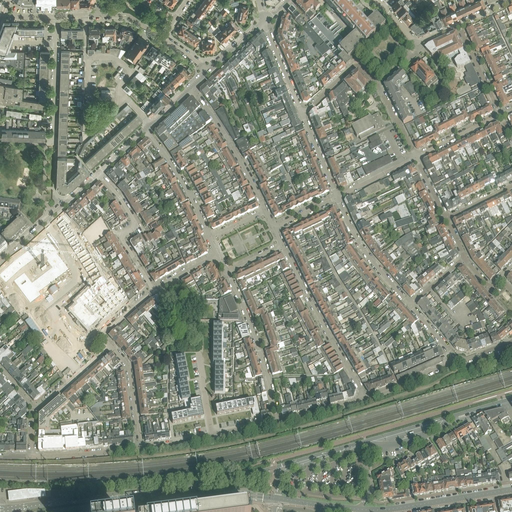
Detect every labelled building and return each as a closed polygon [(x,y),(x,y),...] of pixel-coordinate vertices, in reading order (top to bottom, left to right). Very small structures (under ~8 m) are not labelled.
[(89,8),(91,6),(91,5),(92,4),(92,3),(93,2),(90,0),(87,0),(87,1),(84,1),(84,0),(79,0),(79,6),(86,6),(87,7),(87,8),(87,9),(88,9),(89,9),(89,8)] [(208,0),(203,0),(202,3),(209,8),(211,10),(215,5),(213,3),(208,0)] [(301,3),(300,1),(299,1),(299,2),(296,5),(295,5),(309,20),(314,16),(310,13),(313,10),(312,9),(313,8),(315,11),(320,7),(313,0),(308,0),(307,1),(305,0),(304,0),(304,1),(301,3)] [(375,36),(374,35),(385,25),(376,15),(366,23),(366,24),(347,3),(349,0),(322,0),(328,6),(331,10),(335,14),(336,12),(353,31),(343,39),(338,34),(337,33),(334,35),(332,33),(332,32),(329,29),(332,27),(319,13),(307,24),(336,56),(340,61),(340,62),(345,68),(351,62),(350,61),(349,60),(348,58),(364,44),(365,45),(375,36)] [(402,6),(406,3),(404,3),(401,0),(398,0),(395,3),(393,5),(391,6),(395,11),(402,5),(402,6)] [(396,12),(401,17),(410,9),(407,6),(407,4),(409,4),(410,2),(408,0),(406,3),(402,6),(396,12)] [(459,8),(463,15),(467,13),(460,0),(459,0),(458,1),(461,7),(459,8)] [(460,0),(467,13),(472,11),(468,4),(466,5),(464,0),(460,0)] [(467,0),(468,4),(472,11),(476,9),(471,0),(467,0)] [(471,0),(476,9),(481,7),(477,0),(476,0),(475,0),(471,0)] [(209,8),(202,3),(198,7),(205,13),(209,8)] [(452,4),(458,17),(463,15),(459,8),(457,9),(454,3),(452,4)] [(248,6),(239,4),(238,7),(240,7),(238,12),(246,14),(247,13),(248,11),(247,10),(248,6)] [(441,17),(444,24),(449,22),(443,8),(442,6),(440,4),(438,5),(443,16),(441,17)] [(450,12),(454,19),(458,17),(452,4),(449,5),(452,11),(450,12)] [(195,12),(202,18),(204,15),(206,16),(207,14),(205,13),(198,7),(195,12)] [(443,8),(449,22),(454,19),(450,12),(448,13),(445,7),(443,8)] [(287,13),(300,26),(304,23),(292,8),(287,13)] [(410,9),(401,17),(408,24),(414,18),(416,17),(412,12),(414,10),(412,8),(410,9)] [(195,12),(193,11),(187,18),(198,26),(199,24),(199,21),(202,18),(195,12)] [(246,15),(246,14),(238,12),(237,18),(236,17),(236,20),(245,22),(246,18),(247,16),(246,15)] [(291,24),(292,21),(285,14),(282,17),(281,22),(291,24)] [(433,14),(430,15),(432,20),(436,27),(438,26),(439,26),(442,24),(438,15),(434,16),(433,14)] [(415,19),(409,25),(412,29),(422,20),(424,19),(423,17),(419,19),(417,21),(415,19)] [(412,29),(416,33),(422,27),(420,25),(423,23),(427,20),(426,18),(424,19),(422,20),(412,29)] [(229,25),(226,28),(232,34),(233,34),(235,33),(235,32),(235,31),(237,29),(236,29),(238,27),(232,20),(228,24),(229,25)] [(7,52),(13,35),(18,35),(18,34),(18,26),(18,27),(16,27),(19,21),(18,21),(13,21),(12,21),(9,21),(4,21),(0,30),(0,52),(2,53),(2,52),(7,52)] [(281,22),(279,27),(294,31),(295,28),(290,27),(291,24),(281,22)] [(422,27),(416,33),(418,35),(418,36),(419,36),(420,35),(426,32),(427,32),(434,29),(431,23),(426,27),(425,25),(422,27)] [(184,38),(189,31),(186,29),(187,27),(185,26),(183,25),(177,33),(180,36),(182,38),(183,37),(184,38)] [(324,44),(310,29),(306,25),(302,29),(304,30),(317,45),(320,48),(324,44)] [(468,34),(481,28),(480,25),(474,28),(473,26),(467,28),(466,30),(468,34)] [(279,27),(278,33),(287,35),(287,32),(293,34),(294,31),(279,27)] [(481,28),(468,34),(470,38),(480,34),(479,32),(484,30),(483,27),(481,28)] [(103,29),(101,29),(102,40),(107,40),(109,41),(109,40),(109,28),(103,28),(103,29)] [(119,31),(118,35),(122,36),(119,45),(121,45),(122,46),(122,45),(123,41),(125,37),(127,29),(122,28),(120,31),(119,31)] [(232,34),(226,28),(222,32),(228,38),(232,34)] [(127,29),(125,37),(129,38),(128,42),(128,43),(130,43),(136,35),(133,34),(133,31),(127,29)] [(220,29),(215,34),(223,42),(225,41),(228,38),(222,32),(220,29)] [(189,31),(184,38),(188,41),(193,34),(189,31)] [(480,34),(470,38),(472,43),(482,39),(486,37),(483,32),(480,34)] [(262,33),(249,45),(255,52),(261,50),(264,47),(267,44),(266,42),(263,34),(262,33)] [(279,46),(287,42),(289,41),(288,37),(286,37),(287,35),(278,33),(276,39),(279,46)] [(426,49),(426,50),(432,57),(437,66),(460,55),(461,57),(458,59),(455,63),(457,68),(462,68),(465,67),(471,64),(457,33),(456,34),(429,46),(426,49)] [(193,34),(188,41),(189,42),(189,43),(191,44),(192,44),(195,46),(201,38),(201,37),(199,36),(198,37),(193,34)] [(138,57),(146,46),(147,47),(147,46),(148,44),(149,44),(149,43),(138,36),(137,36),(138,36),(136,39),(136,38),(136,39),(128,50),(129,50),(125,56),(134,63),(138,57)] [(482,39),(472,43),(474,48),(488,41),(487,38),(483,41),(482,39)] [(480,50),(481,51),(483,55),(496,49),(501,46),(505,45),(503,40),(499,41),(500,44),(495,46),(489,49),(488,47),(483,49),(480,50)] [(478,52),(481,51),(480,50),(483,49),(483,47),(489,44),(488,41),(474,48),(476,51),(478,52)] [(287,42),(279,46),(280,48),(281,48),(282,50),(293,45),(292,43),(288,44),(287,42)] [(299,43),(297,43),(293,45),(282,50),(283,52),(282,53),(283,55),(291,52),(290,49),(297,46),(299,49),(301,48),(299,43)] [(322,57),(326,53),(329,50),(324,44),(320,48),(317,45),(314,48),(322,57)] [(152,45),(145,56),(151,60),(159,50),(158,49),(158,48),(156,47),(155,48),(152,45)] [(243,50),(249,56),(252,54),(255,57),(258,55),(254,51),(249,45),(243,50)] [(483,55),(485,60),(492,56),(496,55),(495,53),(497,51),(496,49),(483,55)] [(158,62),(164,53),(159,50),(151,60),(149,64),(151,66),(155,60),(158,62)] [(243,50),(238,55),(249,67),(251,65),(246,59),(249,56),(243,50)] [(259,58),(256,61),(257,64),(272,58),(270,51),(268,52),(259,56),(259,58)] [(286,60),(298,55),(296,53),(292,54),(291,52),(283,55),(284,58),(285,58),(286,60)] [(171,58),(164,53),(158,62),(161,65),(158,69),(162,71),(163,69),(166,65),(171,58)] [(376,54),(370,61),(376,66),(381,59),(376,54)] [(236,57),(232,60),(238,66),(239,65),(241,68),(243,65),(248,70),(250,68),(249,67),(238,55),(236,57)] [(298,57),(298,55),(286,60),(287,62),(286,63),(287,65),(295,61),(294,59),(298,57)] [(485,60),(487,64),(500,58),(499,55),(493,58),(492,56),(485,60)] [(336,56),(332,60),(342,71),(343,70),(346,68),(345,68),(340,62),(340,61),(336,56)] [(290,70),(308,62),(305,57),(303,58),(299,60),(301,62),(296,64),(295,61),(287,65),(288,67),(289,67),(290,70)] [(165,74),(174,66),(173,65),(175,61),(171,58),(166,65),(163,69),(166,70),(164,73),(165,74)] [(272,58),(257,64),(258,67),(266,64),(267,67),(275,64),(272,58)] [(487,64),(489,69),(496,66),(501,64),(500,61),(502,60),(500,58),(487,64)] [(0,66),(11,67),(24,68),(24,59),(11,59),(10,61),(1,61),(0,61),(0,66)] [(232,60),(228,64),(234,71),(235,70),(238,73),(239,71),(242,74),(243,73),(241,69),(238,66),(232,60)] [(332,60),(330,62),(333,65),(331,66),(338,74),(339,74),(340,73),(340,72),(342,71),(332,60)] [(413,68),(411,70),(416,75),(416,74),(428,87),(432,84),(436,81),(437,82),(439,81),(437,80),(437,79),(426,66),(421,61),(420,62),(419,62),(413,67),(413,68)] [(308,62),(290,70),(291,72),(290,72),(291,75),(300,71),(299,69),(302,67),(302,68),(307,66),(309,65),(308,62)] [(137,63),(134,68),(139,71),(142,73),(145,69),(137,63)] [(224,67),(224,68),(230,74),(231,73),(236,78),(238,77),(237,73),(234,71),(228,64),(224,67)] [(262,76),(277,69),(275,64),(267,67),(268,69),(260,72),(262,76)] [(329,64),(325,68),(334,77),(336,76),(338,75),(338,74),(331,66),(329,64)] [(467,78),(465,80),(467,85),(470,85),(471,88),(477,85),(479,89),(482,87),(471,64),(465,67),(468,73),(465,75),(467,78)] [(489,69),(491,74),(505,67),(504,65),(497,68),(496,66),(489,69)] [(491,74),(493,78),(501,75),(509,71),(507,66),(505,67),(491,74)] [(179,67),(177,69),(179,71),(185,78),(190,74),(189,74),(190,73),(189,72),(188,70),(187,71),(184,67),(181,70),(179,67)] [(334,77),(325,68),(325,67),(323,68),(327,73),(326,74),(331,81),(333,79),(334,77)] [(224,68),(220,71),(229,82),(230,85),(232,90),(236,88),(234,82),(228,76),(229,74),(230,74),(224,68)] [(279,73),(277,69),(262,76),(257,78),(256,79),(257,81),(262,79),(269,76),(270,77),(279,73)] [(493,78),(496,83),(499,81),(503,79),(502,77),(511,72),(511,69),(509,71),(501,75),(493,78)] [(306,70),(292,76),(294,80),(294,81),(302,78),(301,77),(301,76),(307,73),(306,70)] [(317,72),(318,73),(327,84),(329,83),(331,81),(326,74),(324,76),(319,70),(317,72)] [(142,73),(139,71),(135,76),(139,80),(144,75),(142,73)] [(175,72),(173,73),(181,82),(182,81),(182,80),(185,78),(179,71),(177,74),(175,72)] [(216,75),(222,81),(223,81),(224,81),(226,83),(229,89),(230,91),(231,94),(234,93),(232,90),(230,85),(229,82),(220,71),(216,75)] [(343,108),(344,107),(349,103),(349,100),(347,97),(347,94),(348,92),(351,93),(351,92),(356,97),(361,92),(362,93),(363,93),(364,93),(366,93),(366,91),(366,90),(366,89),(365,88),(370,84),(358,71),(332,94),(334,96),(339,107),(340,109),(343,108)] [(386,87),(385,87),(390,97),(394,104),(404,124),(413,120),(402,99),(400,96),(397,88),(401,84),(403,83),(407,79),(401,72),(400,71),(400,72),(398,74),(394,77),(388,83),(388,85),(385,87),(386,87)] [(173,73),(169,77),(171,79),(176,86),(179,83),(180,83),(181,82),(173,73)] [(260,88),(273,82),(281,79),(279,73),(270,77),(270,78),(269,78),(270,80),(259,85),(260,88)] [(327,84),(318,73),(315,75),(320,80),(318,81),(324,87),(325,87),(326,86),(326,85),(327,84)] [(216,75),(213,78),(222,88),(223,91),(224,94),(226,97),(228,96),(226,93),(227,92),(225,89),(224,87),(220,82),(221,81),(222,81),(216,75)] [(140,80),(139,80),(135,76),(131,80),(136,85),(140,80)] [(302,78),(294,81),(296,86),(310,80),(309,77),(302,80),(302,78)] [(213,78),(208,82),(219,95),(222,93),(223,94),(224,94),(223,91),(222,88),(213,78)] [(310,80),(296,86),(298,91),(306,88),(305,86),(317,81),(315,78),(312,79),(310,80)] [(503,79),(499,81),(496,83),(493,84),(492,86),(494,89),(511,81),(510,79),(507,80),(506,78),(503,79)] [(166,80),(164,82),(172,90),(173,89),(174,89),(173,88),(176,86),(171,79),(168,82),(166,80)] [(283,84),(281,79),(273,82),(274,85),(262,90),(263,93),(269,90),(283,84)] [(162,81),(161,82),(164,85),(162,87),(163,89),(162,91),(166,95),(170,91),(171,91),(172,90),(164,82),(163,80),(162,81)] [(511,84),(511,81),(494,89),(496,94),(503,90),(502,88),(509,85),(511,84)] [(219,95),(208,82),(204,86),(213,97),(215,95),(217,97),(219,95)] [(403,83),(401,84),(402,85),(410,94),(411,93),(412,95),(412,96),(416,94),(416,95),(418,94),(412,82),(407,84),(406,86),(404,83),(403,83)] [(0,95),(22,99),(22,87),(11,85),(0,83),(0,95)] [(286,90),(283,84),(269,90),(270,93),(277,90),(278,93),(286,90)] [(207,95),(214,103),(216,102),(215,99),(213,97),(204,86),(200,90),(199,92),(200,92),(205,97),(207,95)] [(496,94),(498,98),(505,95),(508,94),(507,91),(511,90),(511,89),(511,86),(510,87),(503,90),(496,94)] [(159,88),(154,93),(165,103),(170,98),(166,95),(162,91),(159,88)] [(306,88),(298,91),(300,96),(310,92),(314,90),(313,88),(307,90),(306,88)] [(286,90),(278,93),(280,99),(288,95),(286,90)] [(306,103),(310,100),(308,96),(312,95),(310,92),(300,96),(303,102),(306,103)] [(154,93),(151,95),(156,100),(154,102),(160,107),(165,103),(154,93)] [(336,109),(339,107),(334,96),(332,94),(326,99),(328,106),(329,107),(330,111),(334,110),(331,103),(333,102),(336,109)] [(483,94),(480,96),(481,97),(489,114),(492,113),(493,111),(490,105),(488,106),(483,94)] [(511,94),(506,97),(505,95),(498,98),(500,103),(511,97),(511,94)] [(0,101),(23,105),(23,99),(22,99),(0,95),(0,101)] [(290,99),(288,95),(280,99),(271,103),(272,105),(281,101),(282,102),(290,99)] [(145,97),(143,100),(145,102),(155,112),(160,107),(154,102),(152,104),(145,97)] [(481,97),(477,98),(479,102),(480,102),(483,109),(481,110),(484,116),(485,116),(489,114),(481,97)] [(504,107),(510,104),(508,102),(511,100),(511,97),(500,103),(502,106),(504,107)] [(191,98),(187,102),(195,112),(197,114),(202,111),(200,108),(194,100),(192,98),(191,98)] [(23,99),(23,105),(45,108),(45,103),(23,99)] [(275,110),(291,103),(290,99),(282,102),(282,104),(275,107),(262,113),(263,115),(266,114),(275,110)] [(145,102),(140,107),(144,112),(148,116),(149,117),(150,117),(149,117),(150,116),(155,112),(145,102)] [(189,113),(190,115),(195,112),(187,102),(183,105),(189,113)] [(210,105),(215,111),(218,108),(216,102),(214,103),(210,105)] [(285,110),(286,111),(293,108),(291,103),(275,110),(276,113),(285,109),(285,110)] [(476,104),(474,106),(477,112),(480,119),(481,118),(482,118),(483,117),(484,116),(481,110),(479,111),(476,104)] [(190,115),(189,113),(183,105),(177,110),(186,120),(186,119),(191,125),(195,122),(191,116),(190,115)] [(468,105),(465,106),(468,112),(466,113),(468,116),(469,119),(470,122),(472,123),(475,121),(469,108),(468,106),(468,105)] [(318,106),(308,115),(310,120),(324,114),(326,113),(330,111),(329,107),(320,111),(318,106)] [(469,108),(475,121),(480,119),(477,112),(474,106),(470,107),(469,108)] [(238,139),(233,128),(224,107),(221,109),(216,113),(234,141),(238,139)] [(465,122),(469,119),(468,116),(466,112),(464,109),(462,110),(461,107),(458,108),(461,115),(465,122)] [(282,114),(277,116),(278,119),(280,118),(295,112),(293,108),(286,111),(282,113),(282,114)] [(456,109),(454,111),(460,124),(465,122),(458,108),(456,109)] [(7,110),(6,116),(10,117),(21,118),(22,112),(7,110)] [(187,129),(174,141),(180,148),(181,150),(186,147),(184,144),(190,140),(189,138),(193,135),(201,129),(195,122),(191,125),(186,119),(186,120),(177,110),(173,114),(182,123),(187,129)] [(199,117),(206,126),(211,122),(202,111),(197,114),(199,117)] [(456,126),(460,124),(454,111),(451,112),(454,118),(452,119),(456,126)] [(297,116),(295,112),(280,118),(281,121),(288,118),(289,119),(297,116)] [(370,116),(351,126),(357,138),(359,136),(361,140),(385,128),(378,113),(371,117),(370,116)] [(139,124),(143,121),(137,114),(133,118),(139,124)] [(174,131),(169,136),(174,141),(187,129),(182,123),(173,114),(169,118),(178,128),(174,131)] [(324,114),(310,120),(312,125),(313,126),(321,123),(320,123),(320,122),(319,119),(326,117),(324,114)] [(451,128),(456,126),(452,119),(450,120),(447,114),(445,115),(451,128)] [(447,131),(451,128),(445,115),(442,116),(443,118),(441,119),(443,124),(447,131)] [(281,123),(280,123),(281,125),(282,127),(291,123),(291,124),(291,125),(299,122),(299,121),(297,116),(289,119),(281,123)] [(199,117),(194,120),(195,122),(201,129),(206,126),(199,117)] [(135,128),(139,124),(133,118),(129,121),(135,128)] [(165,122),(174,131),(178,128),(169,118),(165,122)] [(442,133),(447,131),(443,124),(441,125),(438,118),(436,120),(442,133)] [(431,122),(436,132),(438,135),(442,133),(436,120),(431,122)] [(125,125),(131,132),(135,128),(129,121),(125,125)] [(321,123),(313,126),(313,127),(315,131),(330,125),(331,125),(334,124),(333,121),(322,125),(321,123),(321,122),(320,123),(321,123)] [(165,122),(161,126),(167,133),(169,136),(174,131),(165,122)] [(289,128),(284,130),(285,131),(286,133),(301,126),(299,122),(291,125),(288,127),(289,128)] [(418,150),(422,148),(414,133),(411,126),(409,123),(405,126),(411,137),(413,136),(416,142),(414,143),(417,149),(418,150)] [(497,124),(493,126),(497,132),(496,133),(501,142),(507,139),(499,124),(497,124)] [(127,135),(131,132),(125,125),(121,129),(127,135)] [(202,134),(200,136),(202,138),(208,134),(208,135),(216,130),(212,125),(201,132),(202,134)] [(331,128),(330,125),(315,131),(317,137),(325,134),(324,131),(331,128)] [(171,145),(172,147),(168,151),(170,154),(180,148),(174,141),(169,136),(167,133),(161,126),(157,129),(167,141),(169,142),(171,145)] [(286,133),(274,138),(275,141),(280,139),(293,133),(294,134),(295,134),(296,135),(303,132),(303,131),(302,128),(301,126),(286,133)] [(494,134),(496,133),(497,132),(493,126),(489,128),(496,142),(498,141),(497,140),(494,134)] [(431,127),(429,128),(435,141),(439,140),(439,139),(439,138),(438,135),(436,132),(434,133),(431,127)] [(431,144),(435,141),(429,128),(426,130),(428,133),(426,133),(427,137),(431,144)] [(489,128),(484,130),(487,137),(490,136),(493,142),(494,144),(496,143),(496,142),(489,128)] [(117,132),(123,139),(127,135),(121,129),(117,132)] [(167,141),(157,129),(155,131),(154,133),(163,145),(167,141)] [(349,129),(346,130),(343,132),(344,134),(345,138),(350,136),(351,135),(349,129)] [(209,140),(218,134),(216,130),(208,135),(206,136),(209,140)] [(485,138),(487,137),(484,130),(480,132),(486,145),(488,150),(491,149),(489,144),(485,138)] [(425,138),(423,139),(426,146),(431,144),(427,137),(426,133),(424,131),(422,132),(425,138)] [(119,143),(123,139),(117,132),(113,136),(119,143)] [(292,142),(296,140),(305,136),(303,132),(296,135),(297,137),(291,139),(292,141),(292,142)] [(325,134),(317,137),(320,142),(336,135),(335,132),(326,136),(325,134)] [(484,147),(486,145),(480,132),(475,135),(479,141),(480,141),(484,147)] [(209,140),(206,142),(208,146),(214,143),(214,144),(218,141),(217,140),(221,138),(218,134),(209,140)] [(336,135),(320,142),(322,147),(329,144),(329,143),(336,140),(336,138),(338,138),(337,134),(336,135)] [(418,134),(415,135),(422,148),(426,146),(423,139),(421,140),(418,134)] [(375,142),(380,140),(377,135),(369,139),(371,144),(375,142)] [(470,137),(477,150),(480,149),(476,143),(479,141),(475,135),(470,137)] [(109,140),(115,146),(119,143),(113,136),(109,140)] [(238,139),(236,140),(238,143),(236,144),(240,151),(242,155),(249,151),(256,147),(254,145),(249,148),(245,140),(245,139),(243,137),(242,138),(241,138),(238,139)] [(470,137),(466,139),(469,146),(471,145),(474,151),(477,150),(470,137)] [(214,144),(212,145),(215,149),(224,143),(221,139),(221,138),(217,140),(218,141),(214,144)] [(148,150),(153,157),(154,158),(159,156),(147,140),(146,139),(142,143),(148,150)] [(469,146),(466,139),(461,141),(463,145),(461,146),(463,149),(465,148),(468,155),(472,153),(473,153),(469,146)] [(111,150),(115,146),(109,140),(105,144),(111,150)] [(297,144),(299,148),(309,144),(307,140),(297,144)] [(371,144),(370,145),(372,150),(377,148),(381,146),(383,151),(385,150),(380,140),(375,142),(371,144)] [(330,147),(329,144),(322,147),(324,153),(340,146),(345,144),(343,141),(330,147)] [(461,141),(455,145),(458,152),(460,155),(462,154),(464,157),(466,156),(463,149),(461,146),(463,145),(461,141)] [(148,150),(142,143),(137,147),(146,156),(147,157),(149,155),(152,158),(153,157),(148,150)] [(224,143),(215,149),(217,153),(220,152),(227,147),(224,143)] [(101,147),(107,154),(111,150),(105,144),(101,147)] [(310,148),(309,144),(299,148),(301,152),(310,148)] [(456,153),(458,152),(455,145),(450,147),(457,160),(459,164),(462,163),(459,159),(456,153)] [(340,146),(324,153),(327,160),(335,156),(333,153),(342,150),(340,146)] [(103,157),(107,154),(101,147),(97,151),(103,157)] [(459,164),(457,160),(450,147),(446,149),(449,156),(451,160),(453,159),(457,167),(460,165),(459,164)] [(128,156),(130,158),(134,163),(137,166),(138,167),(136,169),(140,174),(146,170),(147,169),(148,168),(149,168),(145,164),(146,162),(144,159),(146,157),(144,156),(137,148),(128,156)] [(181,150),(180,148),(170,154),(172,157),(182,152),(182,151),(181,150)] [(227,148),(218,154),(220,158),(230,153),(227,148)] [(301,152),(302,157),(312,152),(310,148),(301,152)] [(446,149),(441,151),(448,165),(451,163),(448,157),(449,156),(446,149)] [(249,151),(242,155),(245,159),(246,158),(254,154),(256,153),(254,150),(250,153),(249,151)] [(93,155),(99,161),(103,157),(97,151),(93,155)] [(438,153),(437,154),(440,161),(442,160),(446,166),(448,165),(441,151),(440,152),(438,153)] [(182,152),(172,157),(175,162),(181,158),(184,156),(182,152)] [(312,152),(302,157),(304,161),(307,160),(314,157),(314,156),(312,152)] [(230,153),(220,158),(222,162),(225,161),(229,159),(233,158),(232,157),(230,153)] [(254,154),(246,158),(246,159),(247,159),(248,159),(250,163),(259,158),(257,154),(254,155),(254,154)] [(437,154),(433,156),(439,169),(441,173),(443,172),(441,168),(442,168),(438,162),(440,161),(437,154)] [(479,162),(486,159),(484,156),(481,157),(479,154),(476,155),(479,162)] [(95,165),(99,161),(93,155),(89,158),(95,165)] [(428,158),(431,165),(433,164),(436,170),(439,169),(433,156),(432,156),(428,158)] [(67,161),(67,157),(57,157),(56,188),(56,189),(56,190),(57,190),(57,191),(58,192),(58,193),(59,193),(60,194),(61,194),(62,194),(63,194),(64,194),(65,194),(66,194),(67,193),(90,172),(82,163),(80,161),(79,161),(80,162),(78,163),(80,164),(77,167),(80,170),(67,182),(66,181),(65,181),(65,161),(67,161)] [(175,162),(178,167),(187,161),(185,157),(182,158),(181,158),(175,162)] [(259,158),(250,163),(252,167),(262,162),(264,161),(262,157),(259,158)] [(304,163),(302,164),(303,168),(306,166),(316,162),(314,157),(307,160),(303,162),(304,163)] [(328,161),(329,166),(344,160),(343,157),(336,160),(335,158),(328,161)] [(89,158),(85,162),(91,168),(95,165),(89,158)] [(126,169),(130,173),(134,169),(127,161),(128,161),(125,158),(120,163),(126,169)] [(225,162),(223,163),(225,167),(235,162),(233,158),(229,159),(225,161),(225,162)] [(432,171),(433,174),(434,175),(436,174),(431,165),(428,158),(424,160),(423,162),(428,172),(431,171),(432,171)] [(156,161),(151,164),(152,166),(155,171),(165,164),(162,160),(157,163),(156,161)] [(329,166),(331,170),(339,167),(338,165),(345,163),(344,160),(329,166)] [(187,161),(178,167),(181,171),(187,166),(190,165),(187,161)] [(235,162),(225,167),(228,172),(231,170),(238,166),(235,162)] [(264,166),(262,162),(252,167),(255,171),(264,166)] [(132,175),(130,173),(127,176),(126,174),(123,171),(126,169),(120,163),(116,167),(126,179),(127,179),(128,178),(132,175)] [(268,173),(268,174),(273,171),(279,168),(280,167),(282,166),(281,166),(279,164),(278,164),(278,163),(277,164),(271,167),(272,170),(268,172),(268,173)] [(185,169),(187,173),(197,168),(194,164),(192,165),(185,169)] [(339,167),(331,170),(333,174),(344,170),(347,169),(352,166),(351,164),(346,166),(343,167),(343,165),(339,167)] [(157,176),(168,169),(166,165),(159,169),(160,171),(156,174),(157,176)] [(266,170),(264,166),(255,171),(257,175),(266,170)] [(308,170),(310,174),(320,170),(318,166),(308,170)] [(344,170),(333,174),(335,179),(342,175),(342,174),(353,169),(352,166),(347,169),(344,170)] [(413,166),(408,168),(411,176),(413,175),(414,176),(418,174),(418,175),(414,166),(413,166)] [(116,167),(111,172),(118,179),(119,181),(122,178),(124,181),(126,179),(116,167)] [(230,177),(240,171),(238,167),(228,173),(230,177)] [(187,173),(190,178),(193,176),(194,177),(197,175),(197,174),(199,172),(197,168),(187,173)] [(408,168),(403,171),(406,178),(408,177),(411,183),(414,182),(420,193),(426,190),(419,176),(412,179),(411,176),(408,168)] [(485,168),(482,169),(486,178),(490,185),(495,183),(492,176),(489,177),(485,168)] [(142,187),(144,189),(147,193),(148,192),(146,188),(144,184),(142,180),(145,178),(150,175),(148,171),(147,169),(146,170),(140,174),(134,177),(135,179),(137,181),(138,182),(140,185),(142,187)] [(168,169),(157,176),(158,178),(163,175),(164,177),(167,175),(168,176),(171,174),(168,169)] [(362,169),(356,171),(360,179),(366,176),(362,169)] [(502,176),(499,177),(503,185),(508,182),(504,175),(501,169),(498,170),(502,176)] [(268,174),(266,170),(257,175),(259,179),(268,174)] [(310,174),(311,178),(321,174),(320,170),(310,174)] [(243,176),(240,171),(230,177),(232,181),(235,180),(239,178),(243,176)] [(409,184),(406,178),(403,171),(397,174),(401,181),(404,179),(407,185),(409,190),(412,189),(409,184)] [(111,172),(106,176),(115,185),(118,183),(116,181),(118,179),(111,172)] [(480,190),(481,190),(485,188),(478,174),(477,172),(475,173),(476,176),(479,182),(477,183),(480,190)] [(498,187),(503,185),(499,177),(497,179),(494,172),(491,174),(492,176),(495,183),(498,187)] [(193,176),(190,178),(193,183),(202,177),(200,173),(197,175),(194,177),(193,176)] [(478,174),(485,188),(490,185),(486,178),(484,180),(481,173),(478,174)] [(164,178),(162,180),(164,184),(174,178),(171,174),(168,176),(167,175),(164,177),(164,178)] [(268,174),(259,179),(261,183),(260,184),(268,180),(270,178),(268,174)] [(311,178),(313,182),(323,178),(321,174),(311,178)] [(337,183),(344,180),(346,179),(351,177),(349,174),(343,177),(342,175),(335,179),(337,183)] [(401,181),(397,174),(392,176),(394,181),(393,182),(394,185),(399,183),(401,182),(401,181)] [(434,175),(430,177),(435,185),(440,182),(438,178),(436,174),(434,175)] [(233,188),(245,181),(243,176),(239,178),(235,180),(237,183),(232,185),(233,188)] [(205,181),(202,177),(193,183),(195,187),(202,183),(205,181)] [(346,179),(344,180),(337,183),(338,187),(340,187),(341,189),(353,182),(352,179),(352,180),(351,177),(346,179)] [(124,182),(117,188),(121,192),(127,186),(125,185),(130,180),(128,178),(127,179),(124,182)] [(170,187),(177,183),(174,178),(164,184),(167,188),(170,187)] [(313,182),(315,186),(325,182),(323,178),(313,182)] [(388,178),(382,181),(385,189),(392,186),(388,178)] [(471,178),(468,179),(475,193),(480,191),(480,190),(477,183),(474,185),(471,178)] [(471,195),(475,193),(468,179),(466,181),(469,187),(467,188),(470,195),(471,195)] [(260,185),(259,185),(261,190),(268,187),(268,186),(272,183),(270,180),(268,181),(268,180),(260,184),(260,185)] [(248,185),(245,181),(233,188),(234,190),(239,187),(240,189),(248,185)] [(110,208),(112,206),(116,202),(117,202),(114,199),(99,182),(95,187),(100,192),(102,190),(106,194),(105,195),(111,202),(104,207),(107,211),(110,208)] [(203,184),(196,187),(198,192),(200,191),(200,190),(203,189),(208,187),(205,182),(203,184)] [(168,194),(179,188),(177,183),(170,187),(171,190),(167,192),(168,194)] [(461,183),(459,184),(466,198),(470,196),(470,195),(467,188),(465,190),(461,183)] [(268,187),(261,190),(263,194),(269,191),(268,189),(275,186),(274,184),(268,187)] [(460,200),(466,198),(459,184),(456,186),(459,192),(457,193),(460,200)] [(127,186),(121,192),(124,195),(135,188),(133,185),(129,188),(127,186)] [(248,192),(251,191),(248,186),(241,189),(243,193),(244,192),(246,196),(249,195),(248,192)] [(373,186),(364,191),(367,197),(377,193),(373,186)] [(95,187),(89,191),(95,198),(96,199),(98,197),(100,199),(103,196),(100,192),(95,187)] [(200,191),(198,192),(201,197),(204,195),(204,194),(207,193),(210,191),(208,187),(203,189),(200,190),(200,191)] [(320,193),(318,194),(319,196),(329,192),(327,187),(320,190),(321,192),(320,193)] [(124,195),(126,199),(127,200),(134,195),(133,195),(132,193),(137,190),(135,188),(124,195)] [(179,188),(168,194),(169,196),(171,195),(174,194),(175,196),(175,197),(182,193),(182,192),(179,188)] [(307,202),(312,200),(309,194),(307,188),(302,190),(307,202)] [(263,194),(265,198),(274,194),(272,190),(269,191),(263,194)] [(293,195),(290,196),(296,208),(301,205),(307,202),(302,190),(297,193),(299,197),(298,198),(297,198),(295,199),(293,195)] [(102,210),(97,205),(98,204),(94,200),(95,198),(89,191),(85,196),(91,202),(93,204),(98,210),(102,214),(105,212),(103,210),(102,210)] [(254,199),(251,191),(248,192),(249,195),(246,196),(249,201),(254,199)] [(312,200),(319,196),(318,194),(317,191),(310,194),(309,194),(312,200)] [(420,198),(414,201),(415,204),(422,200),(429,196),(427,191),(419,195),(420,198)] [(134,195),(127,200),(129,204),(141,196),(143,195),(142,192),(134,197),(134,195)] [(204,195),(201,197),(203,202),(206,201),(205,200),(208,198),(208,199),(213,196),(210,192),(207,194),(207,193),(204,194),(204,195)] [(456,192),(454,194),(456,199),(454,200),(458,207),(463,205),(460,200),(457,193),(456,192)] [(172,202),(173,204),(185,197),(182,193),(175,197),(177,199),(174,200),(172,202)] [(277,198),(274,194),(265,198),(267,203),(274,200),(277,198)] [(506,194),(502,196),(505,203),(507,202),(510,208),(511,207),(506,194)] [(358,202),(354,195),(346,199),(345,202),(347,207),(358,202)] [(398,205),(406,201),(403,195),(395,199),(398,205)] [(85,196),(80,200),(86,206),(92,212),(93,211),(95,213),(98,210),(93,204),(91,205),(90,203),(91,202),(85,196)] [(141,196),(129,204),(132,207),(132,208),(139,204),(138,203),(138,202),(143,199),(141,196)] [(203,202),(205,205),(205,206),(212,202),(215,201),(213,196),(208,199),(208,198),(205,200),(206,201),(203,202)] [(289,202),(288,203),(288,204),(291,210),(296,208),(290,196),(287,197),(289,202)] [(432,202),(429,196),(422,200),(424,203),(420,205),(421,207),(432,202)] [(449,196),(446,197),(453,210),(458,207),(454,200),(452,201),(449,196)] [(505,203),(502,196),(498,198),(504,211),(506,214),(510,212),(505,203)] [(180,205),(187,202),(185,197),(173,204),(174,206),(179,203),(180,205)] [(275,202),(274,200),(267,203),(269,207),(285,199),(284,197),(280,199),(275,202)] [(444,197),(441,198),(448,211),(449,212),(453,210),(446,197),(444,198),(444,197)] [(503,215),(506,214),(504,211),(498,198),(494,200),(499,211),(500,213),(502,212),(503,215)] [(269,207),(271,211),(278,208),(277,206),(282,203),(286,201),(285,199),(269,207)] [(77,203),(89,216),(91,214),(85,208),(86,206),(80,200),(77,203)] [(358,202),(347,207),(349,211),(364,204),(364,203),(362,203),(360,200),(358,202)] [(499,211),(494,200),(490,202),(496,215),(498,214),(497,212),(499,211)] [(139,204),(132,208),(134,212),(146,205),(148,203),(149,202),(146,201),(144,202),(140,205),(139,204)] [(116,202),(112,206),(110,208),(111,209),(108,211),(106,212),(108,215),(108,214),(119,208),(116,202)] [(178,213),(190,207),(187,202),(180,206),(182,208),(177,211),(178,213)] [(248,206),(251,211),(258,208),(258,207),(256,202),(253,204),(248,206)] [(418,209),(416,210),(417,212),(419,212),(423,210),(424,212),(428,210),(428,211),(435,208),(432,202),(421,207),(418,209)] [(490,202),(486,204),(489,211),(492,216),(494,215),(494,216),(496,215),(490,202)] [(77,203),(72,207),(75,210),(76,209),(79,213),(81,211),(87,218),(89,216),(77,203)] [(242,203),(241,204),(244,211),(245,210),(246,213),(251,211),(248,206),(247,204),(244,205),(242,203)] [(282,206),(280,206),(282,209),(284,213),(291,210),(288,204),(285,206),(284,203),(282,205),(282,206)] [(364,204),(349,211),(351,215),(358,212),(357,210),(367,206),(365,203),(364,204)] [(206,206),(202,208),(205,214),(209,212),(208,210),(211,209),(210,207),(211,206),(210,204),(206,206)] [(238,208),(237,209),(241,216),(246,213),(245,210),(244,211),(241,204),(236,206),(238,208)] [(486,204),(482,206),(488,219),(491,217),(488,211),(489,211),(486,204)] [(146,205),(134,212),(136,215),(138,215),(139,214),(143,212),(142,210),(147,207),(146,205)] [(235,205),(230,208),(234,215),(235,215),(236,218),(241,216),(237,209),(235,205)] [(144,212),(143,212),(139,214),(142,219),(158,209),(157,206),(147,212),(146,211),(144,212)] [(482,206),(478,208),(483,218),(484,221),(486,220),(488,219),(482,206)] [(72,207),(68,211),(75,217),(81,223),(83,222),(77,215),(79,213),(76,209),(75,210),(72,207)] [(192,211),(190,207),(178,213),(179,215),(182,213),(182,214),(184,212),(185,215),(185,216),(192,212),(192,211)] [(119,208),(108,214),(109,217),(114,214),(115,216),(122,212),(119,208)] [(211,209),(208,210),(209,212),(205,214),(207,219),(214,216),(211,210),(212,210),(212,208),(211,209)] [(230,208),(228,209),(230,212),(228,213),(232,221),(236,218),(235,215),(234,215),(230,208)] [(278,208),(271,211),(274,218),(275,218),(284,213),(282,209),(279,210),(278,208)] [(336,208),(326,212),(327,215),(330,213),(332,216),(338,213),(336,208)] [(426,215),(422,217),(424,220),(433,215),(436,213),(435,213),(436,212),(436,211),(435,208),(428,211),(429,214),(426,215)] [(483,218),(478,208),(474,210),(481,223),(483,222),(481,218),(483,218)] [(159,211),(158,209),(142,219),(145,223),(151,219),(150,217),(159,211)] [(358,212),(351,215),(353,219),(369,212),(368,209),(359,213),(358,212)] [(474,210),(470,212),(474,219),(476,218),(479,224),(480,226),(482,225),(481,223),(474,210)] [(78,225),(81,223),(68,211),(65,214),(71,221),(73,219),(78,225)] [(226,211),(222,213),(225,220),(224,220),(226,223),(231,221),(232,221),(228,213),(227,214),(226,211)] [(124,216),(122,212),(115,216),(116,218),(107,223),(109,225),(124,216)] [(181,220),(182,222),(195,216),(192,212),(185,216),(186,217),(181,220)] [(326,212),(319,216),(321,221),(326,219),(329,218),(327,215),(326,212)] [(355,224),(357,227),(364,222),(363,220),(362,220),(361,219),(367,216),(367,217),(371,216),(369,212),(353,219),(355,224)] [(473,227),(475,226),(472,220),(474,219),(470,212),(467,214),(473,227)] [(222,213),(217,215),(219,220),(222,226),(226,223),(224,220),(225,220),(222,213)] [(333,219),(329,221),(330,224),(331,223),(341,219),(338,213),(332,216),(333,219)] [(382,223),(388,220),(393,218),(391,213),(381,218),(381,220),(382,223)] [(152,220),(151,219),(145,223),(147,227),(149,226),(155,222),(162,217),(160,214),(152,220)] [(467,214),(463,216),(466,223),(468,222),(471,228),(473,227),(467,214)] [(4,234),(2,236),(1,237),(9,246),(29,228),(22,220),(24,218),(21,215),(16,220),(17,221),(4,233),(4,234)] [(421,222),(418,222),(420,225),(422,224),(422,225),(428,222),(429,224),(436,221),(436,220),(435,220),(436,219),(435,218),(434,218),(433,215),(424,220),(421,222)] [(100,216),(86,229),(90,233),(104,220),(100,216)] [(112,230),(114,228),(113,226),(119,223),(120,225),(127,220),(124,216),(109,225),(112,230)] [(197,221),(195,216),(182,222),(183,224),(186,223),(187,223),(189,222),(190,224),(197,221)] [(323,225),(321,221),(319,216),(314,218),(318,227),(323,225)] [(466,223),(463,216),(459,218),(465,231),(467,235),(469,234),(467,230),(464,224),(466,223)] [(314,218),(310,220),(309,221),(308,221),(303,223),(308,232),(312,230),(310,227),(311,226),(312,226),(314,229),(318,227),(314,218)] [(467,235),(465,231),(459,218),(453,221),(461,238),(467,235)] [(152,231),(153,230),(165,222),(163,219),(156,224),(155,222),(149,226),(152,231)] [(343,223),(341,219),(331,223),(333,227),(343,223)] [(58,226),(77,256),(85,251),(83,249),(68,224),(64,220),(58,226)] [(214,223),(210,225),(212,229),(213,230),(217,228),(222,226),(219,220),(214,223)] [(429,227),(424,230),(426,233),(428,232),(439,226),(437,224),(438,223),(437,222),(436,222),(436,221),(429,224),(429,225),(428,225),(429,227)] [(165,222),(153,230),(155,232),(154,234),(175,238),(172,234),(171,231),(165,235),(161,229),(167,225),(166,223),(166,222),(165,222)] [(186,230),(187,232),(199,226),(197,222),(190,225),(191,227),(189,228),(186,230)] [(364,222),(357,227),(360,234),(374,227),(375,226),(373,222),(366,225),(364,222)] [(299,225),(302,231),(303,233),(304,234),(308,232),(303,223),(299,225)] [(335,231),(344,227),(343,223),(333,227),(335,231)] [(302,231),(299,225),(292,229),(293,232),(294,234),(302,231)] [(438,232),(439,233),(446,229),(444,226),(442,227),(442,225),(442,226),(439,227),(439,226),(428,232),(429,234),(432,233),(437,230),(438,232)] [(335,231),(337,235),(346,231),(344,227),(335,231)] [(374,227),(360,234),(364,240),(371,237),(369,235),(370,234),(369,233),(375,230),(374,227)] [(292,229),(282,233),(286,241),(293,238),(291,233),(293,232),(292,229)] [(431,244),(449,235),(446,229),(439,233),(440,236),(429,241),(431,244)] [(194,234),(196,237),(195,238),(196,240),(202,238),(201,236),(203,234),(202,231),(194,234)] [(335,239),(331,241),(332,243),(336,241),(348,235),(346,231),(337,235),(338,237),(335,239)] [(112,233),(100,241),(102,243),(104,242),(105,243),(114,238),(114,237),(114,236),(113,235),(112,233)] [(402,246),(413,237),(414,237),(412,233),(406,237),(404,237),(397,242),(396,243),(400,247),(402,246)] [(154,235),(151,236),(156,244),(160,242),(159,240),(163,238),(163,239),(165,239),(166,238),(168,242),(175,238),(154,234),(154,235)] [(146,237),(149,243),(150,243),(151,243),(154,247),(154,246),(156,248),(158,247),(156,244),(151,236),(150,235),(146,237)] [(337,245),(350,239),(348,235),(336,241),(337,245)] [(364,240),(367,246),(375,242),(379,240),(379,239),(383,237),(381,235),(378,237),(373,240),(371,237),(364,240)] [(449,235),(435,242),(436,245),(443,242),(444,244),(451,241),(449,235)] [(462,239),(464,243),(476,237),(475,235),(469,238),(468,236),(462,239)] [(480,235),(476,237),(464,243),(466,247),(472,244),(471,242),(477,239),(481,237),(480,235)] [(140,236),(136,238),(142,247),(144,246),(146,251),(148,249),(142,238),(140,236)] [(149,243),(146,237),(145,236),(142,238),(148,249),(150,252),(152,250),(148,243),(149,243)] [(14,261),(0,273),(0,276),(6,282),(11,278),(20,269),(25,265),(41,253),(42,254),(47,261),(57,253),(58,252),(46,237),(36,245),(35,245),(14,261)] [(296,237),(294,238),(293,238),(286,241),(288,245),(298,241),(296,237)] [(407,253),(417,244),(413,237),(402,246),(407,253)] [(103,246),(105,249),(117,241),(116,240),(116,239),(115,238),(114,238),(105,243),(106,245),(103,246)] [(136,238),(133,240),(143,256),(145,255),(141,248),(142,247),(136,238)] [(204,243),(202,238),(196,240),(191,243),(194,248),(197,247),(204,243)] [(340,249),(344,247),(350,245),(352,243),(350,239),(337,245),(340,249)] [(143,256),(133,240),(131,241),(130,243),(140,258),(143,256)] [(375,242),(367,246),(371,251),(378,246),(381,244),(378,240),(375,242)] [(117,241),(105,249),(106,251),(107,250),(108,252),(112,249),(112,250),(119,246),(119,245),(119,244),(118,243),(117,243),(117,241)] [(300,245),(298,241),(288,245),(290,249),(300,245)] [(378,246),(371,251),(373,253),(375,256),(378,254),(380,256),(383,253),(382,251),(379,248),(386,244),(384,241),(384,242),(381,244),(378,246)] [(451,241),(444,244),(435,249),(437,252),(446,247),(447,249),(454,246),(451,241)] [(199,251),(206,248),(204,243),(197,247),(198,249),(195,251),(196,253),(199,251)] [(473,246),(472,244),(466,247),(468,251),(480,245),(479,243),(473,246)] [(470,255),(476,252),(485,247),(483,243),(480,245),(468,251),(470,255)] [(411,258),(420,250),(417,244),(407,253),(411,258)] [(302,249),(300,245),(290,249),(292,254),(302,249)] [(350,245),(345,250),(344,251),(342,252),(344,255),(344,256),(353,249),(350,245)] [(109,255),(110,258),(122,250),(121,248),(121,247),(120,247),(119,246),(112,250),(113,252),(109,255)] [(443,258),(444,258),(450,255),(457,251),(454,246),(447,249),(441,253),(442,256),(443,258)] [(423,255),(427,253),(429,252),(426,247),(420,250),(423,255)] [(208,251),(206,248),(199,251),(200,254),(197,256),(198,258),(207,253),(207,252),(208,251)] [(302,249),(292,254),(294,258),(304,253),(306,252),(304,248),(302,249)] [(344,256),(347,259),(356,253),(353,249),(344,256)] [(511,261),(511,259),(511,255),(508,252),(507,254),(502,249),(501,251),(511,261)] [(122,250),(110,258),(112,260),(116,257),(117,259),(125,254),(124,253),(124,252),(123,252),(122,250)] [(174,255),(180,267),(185,265),(181,259),(181,258),(179,260),(176,255),(173,250),(171,251),(174,255)] [(420,250),(411,258),(415,262),(423,255),(420,250)] [(85,251),(77,256),(79,261),(87,256),(85,251)] [(441,259),(438,261),(441,264),(446,260),(448,262),(449,261),(450,263),(457,257),(459,256),(457,251),(450,255),(443,258),(441,259)] [(499,256),(507,264),(511,261),(501,251),(499,253),(501,255),(499,256)] [(476,252),(470,255),(473,261),(481,254),(480,252),(477,254),(476,252)] [(24,272),(13,280),(30,303),(33,301),(41,295),(39,292),(69,269),(62,260),(57,253),(47,261),(52,267),(32,283),(24,272)] [(181,254),(186,264),(194,260),(193,257),(192,256),(189,257),(189,256),(187,257),(187,258),(186,258),(185,255),(187,255),(186,253),(182,254),(181,254)] [(272,257),(275,263),(279,262),(284,259),(281,253),(278,255),(277,254),(272,257)] [(306,257),(304,253),(294,258),(296,262),(306,257)] [(347,259),(350,263),(359,256),(356,253),(347,259)] [(378,254),(375,256),(377,258),(381,263),(387,258),(383,253),(380,256),(378,254)] [(481,253),(481,254),(473,261),(476,265),(485,257),(481,253)] [(486,256),(485,257),(476,265),(479,268),(485,263),(483,262),(488,258),(487,257),(491,254),(489,253),(486,256)] [(125,255),(125,254),(117,259),(118,260),(114,263),(115,266),(127,258),(126,256),(125,255)] [(331,257),(329,258),(332,264),(339,260),(335,254),(331,257)] [(147,255),(140,259),(145,267),(149,265),(149,264),(147,261),(148,261),(148,260),(147,258),(148,257),(147,255)] [(174,255),(171,256),(175,262),(173,263),(172,263),(176,270),(180,267),(174,255)] [(387,258),(381,263),(387,270),(393,265),(391,263),(397,258),(395,256),(392,258),(390,255),(387,258)] [(87,256),(79,261),(82,265),(90,260),(87,256)] [(350,268),(352,267),(362,260),(359,256),(350,263),(347,264),(350,268)] [(501,271),(504,267),(494,258),(492,256),(491,258),(493,259),(497,264),(495,265),(501,271)] [(494,258),(504,267),(507,264),(499,256),(498,258),(496,256),(494,258)] [(275,263),(272,257),(267,259),(269,261),(268,261),(269,264),(270,264),(272,269),(277,266),(275,263)] [(308,261),(306,257),(296,262),(298,266),(308,261)] [(322,259),(313,263),(315,268),(321,265),(327,262),(325,257),(322,259)] [(127,258),(115,266),(112,267),(114,270),(121,265),(122,266),(123,267),(130,263),(129,261),(129,259),(128,260),(127,258)] [(170,258),(165,260),(167,263),(172,272),(176,270),(172,263),(173,263),(170,258)] [(269,261),(267,259),(263,261),(268,271),(272,269),(270,264),(269,264),(268,261),(269,261)] [(393,265),(387,270),(389,273),(391,275),(403,265),(406,262),(405,259),(395,267),(393,265)] [(90,260),(82,265),(85,270),(93,264),(90,260)] [(308,261),(298,266),(300,270),(310,265),(312,264),(310,260),(308,261)] [(352,267),(355,270),(364,263),(362,260),(352,267)] [(479,268),(483,272),(492,264),(488,260),(487,261),(488,263),(486,265),(485,263),(479,268)] [(268,271),(263,261),(259,263),(263,273),(268,271)] [(279,265),(282,270),(283,272),(289,269),(285,262),(280,265),(279,265)] [(130,263),(123,267),(124,269),(117,273),(118,276),(121,274),(132,267),(131,265),(132,265),(131,263),(130,263)] [(161,263),(157,265),(158,268),(164,277),(168,274),(163,265),(161,263)] [(163,265),(168,274),(172,272),(167,263),(163,265)] [(263,273),(259,263),(254,265),(259,275),(263,273)] [(341,270),(344,267),(341,263),(334,268),(337,272),(341,270)] [(355,270),(358,274),(367,267),(364,263),(355,270)] [(433,267),(429,270),(435,276),(444,268),(444,269),(440,263),(438,265),(434,268),(433,267)] [(93,264),(85,270),(88,274),(96,269),(93,264)] [(153,264),(146,268),(148,272),(150,270),(152,274),(150,275),(154,282),(159,279),(154,270),(154,269),(153,264)] [(213,264),(204,268),(207,273),(217,269),(215,265),(213,266),(213,264)] [(428,272),(426,274),(431,280),(435,276),(429,270),(428,268),(429,267),(428,266),(427,264),(424,267),(428,272)] [(483,272),(486,276),(492,271),(491,270),(493,268),(492,267),(494,265),(492,264),(483,272)] [(259,275),(254,265),(250,267),(254,276),(255,276),(255,277),(259,275)] [(312,269),(310,265),(300,270),(302,274),(312,269)] [(403,265),(391,275),(395,279),(403,272),(401,270),(405,267),(403,265)] [(452,275),(457,281),(468,271),(465,267),(462,266),(461,267),(458,270),(460,273),(457,276),(455,273),(452,275)] [(133,268),(132,267),(121,274),(122,276),(127,273),(128,275),(135,271),(134,270),(135,269),(134,268),(133,268)] [(254,276),(250,267),(246,269),(247,272),(248,275),(249,274),(251,279),(255,277),(255,276),(254,276)] [(347,271),(344,267),(341,270),(337,272),(339,276),(345,271),(345,272),(346,272),(347,271)] [(367,267),(358,274),(361,277),(370,271),(367,267)] [(159,279),(164,277),(158,268),(154,270),(159,279)] [(418,268),(415,270),(422,277),(427,283),(431,280),(426,274),(424,275),(418,268)] [(492,271),(486,276),(490,281),(496,276),(494,274),(497,272),(495,271),(498,269),(496,268),(492,271)] [(96,269),(88,274),(91,279),(99,273),(96,269)] [(208,279),(219,273),(217,269),(207,273),(206,274),(208,279)] [(247,272),(246,269),(242,271),(245,277),(246,280),(247,281),(251,279),(249,274),(248,275),(247,272)] [(314,273),(312,269),(302,274),(304,278),(314,273)] [(395,279),(399,284),(405,279),(411,274),(414,271),(412,269),(409,271),(406,274),(403,272),(395,279)] [(126,282),(129,280),(137,275),(136,273),(137,273),(136,271),(135,271),(128,275),(124,278),(126,282)] [(199,271),(192,275),(195,282),(198,281),(198,280),(197,278),(198,279),(200,277),(199,277),(202,275),(199,271)] [(245,277),(242,271),(238,273),(238,274),(234,276),(238,283),(240,282),(239,280),(239,279),(245,277)] [(282,280),(292,275),(289,271),(280,276),(282,280)] [(342,281),(349,276),(346,272),(345,272),(345,271),(339,276),(342,281)] [(373,274),(370,271),(361,277),(364,281),(373,274)] [(468,271),(457,281),(458,282),(458,283),(463,279),(465,282),(472,275),(468,271)] [(316,272),(314,273),(304,278),(306,282),(318,276),(316,272)] [(99,273),(91,279),(93,283),(94,283),(102,278),(101,278),(99,273)] [(208,279),(210,284),(215,281),(221,278),(219,273),(208,279)] [(367,285),(372,280),(376,278),(373,274),(364,281),(367,285)] [(415,275),(412,278),(416,283),(417,283),(418,282),(423,287),(427,283),(422,277),(420,279),(415,274),(415,275)] [(127,282),(126,282),(127,285),(130,283),(131,285),(133,284),(138,280),(140,279),(140,278),(139,277),(137,275),(129,280),(127,282)] [(284,284),(292,280),(294,279),(292,275),(282,280),(284,284)] [(458,282),(457,281),(452,275),(451,275),(452,276),(451,277),(450,276),(448,278),(450,280),(454,286),(458,282)] [(465,282),(468,286),(475,279),(472,275),(465,282)] [(188,277),(186,278),(187,280),(191,287),(195,285),(190,276),(189,276),(188,277)] [(352,279),(349,276),(342,281),(344,285),(352,279)] [(316,277),(306,282),(308,286),(315,283),(318,281),(316,277)] [(191,287),(187,280),(186,278),(181,281),(187,290),(191,287)] [(221,278),(215,281),(216,284),(217,283),(219,287),(227,283),(225,279),(222,281),(221,278)] [(330,286),(331,285),(337,281),(335,278),(332,280),(331,280),(328,282),(330,286)] [(379,281),(378,280),(376,278),(372,280),(367,285),(369,288),(379,281)] [(454,286),(450,280),(448,278),(444,282),(451,289),(454,286)] [(134,285),(129,288),(131,291),(143,283),(141,281),(142,281),(141,279),(140,279),(138,280),(133,284),(134,285)] [(296,284),(294,280),(294,279),(292,280),(284,284),(286,288),(296,284)] [(408,279),(406,281),(405,279),(399,284),(403,289),(411,282),(408,279)] [(473,288),(479,283),(475,279),(468,286),(470,288),(471,286),(473,289),(474,288),(473,288)] [(246,280),(238,284),(242,292),(247,290),(246,288),(245,287),(246,287),(245,285),(244,285),(244,284),(247,283),(246,281),(247,281),(246,280)] [(334,289),(340,286),(337,281),(331,285),(334,289)] [(370,289),(373,292),(381,285),(379,281),(369,288),(370,289)] [(318,282),(309,287),(311,291),(320,286),(318,282)] [(411,282),(403,289),(411,298),(421,289),(417,283),(416,283),(414,285),(411,282)] [(441,285),(447,292),(451,289),(444,282),(441,285)] [(143,283),(128,292),(127,293),(125,294),(130,301),(135,296),(133,293),(137,290),(139,293),(145,288),(146,287),(144,284),(143,284),(143,283)] [(217,288),(219,292),(229,287),(227,283),(219,287),(217,288)] [(482,287),(479,283),(473,288),(474,288),(473,289),(477,292),(482,287)] [(95,284),(91,288),(96,293),(100,289),(96,284),(95,284)] [(298,288),(296,284),(286,288),(288,293),(298,288)] [(320,286),(311,291),(313,295),(322,290),(325,289),(323,284),(320,286)] [(373,292),(376,295),(384,288),(381,285),(373,292)] [(448,293),(447,292),(441,285),(438,288),(444,296),(448,293)] [(231,292),(229,287),(219,292),(221,297),(231,292)] [(486,292),(482,287),(477,292),(475,294),(478,298),(480,296),(481,297),(486,292)] [(91,288),(87,292),(92,297),(96,293),(91,288)] [(300,292),(298,288),(288,293),(291,297),(300,292)] [(376,295),(379,299),(387,292),(384,288),(376,295)] [(438,288),(434,291),(441,299),(444,296),(438,288)] [(324,294),(322,290),(313,295),(315,299),(324,294)] [(0,292),(0,304),(1,303),(4,306),(8,303),(3,295),(2,296),(0,292)] [(87,292),(83,296),(88,301),(92,297),(87,292)] [(244,298),(246,302),(253,299),(252,297),(258,294),(258,292),(244,298)] [(300,292),(291,297),(293,302),(299,298),(302,297),(300,292)] [(358,292),(355,294),(352,296),(355,301),(358,299),(359,298),(361,296),(358,292)] [(387,292),(379,299),(382,303),(390,295),(387,292)] [(481,297),(485,301),(490,296),(486,292),(481,297)] [(324,294),(315,299),(317,303),(327,298),(324,294)] [(385,301),(388,305),(396,297),(393,294),(391,296),(389,297),(385,301)] [(41,295),(33,301),(36,305),(44,299),(41,295)] [(148,301),(148,302),(156,312),(159,310),(159,308),(156,305),(159,303),(159,300),(158,298),(158,295),(156,295),(152,298),(152,299),(150,300),(149,300),(148,301)] [(83,296),(79,300),(84,305),(88,301),(83,296)] [(486,307),(488,305),(494,300),(490,296),(485,301),(485,302),(483,304),(486,307)] [(219,309),(219,311),(220,311),(220,321),(238,321),(238,316),(237,316),(235,312),(237,311),(238,311),(232,297),(231,297),(220,302),(220,309),(219,309)] [(327,298),(317,303),(319,307),(329,302),(331,301),(329,297),(327,298)] [(388,305),(391,308),(399,301),(396,297),(388,305)] [(246,302),(248,306),(258,302),(256,298),(253,299),(246,302)] [(418,305),(421,309),(428,302),(425,298),(418,305)] [(44,299),(36,305),(40,309),(47,303),(44,299)] [(117,299),(113,303),(117,308),(122,303),(121,303),(117,299)] [(292,308),(302,303),(300,299),(299,299),(290,304),(292,308)] [(361,303),(359,304),(362,308),(368,302),(366,299),(361,303)] [(77,305),(70,312),(88,331),(99,321),(96,318),(93,314),(91,316),(86,310),(87,308),(84,305),(79,300),(75,303),(77,305)] [(492,309),(497,304),(494,300),(488,305),(489,307),(482,314),(484,316),(486,314),(489,312),(489,311),(492,309)] [(391,308),(394,311),(402,304),(399,301),(391,308)] [(146,303),(144,304),(149,311),(151,310),(153,312),(155,316),(157,318),(160,316),(156,312),(148,302),(147,303),(146,303)] [(260,306),(258,302),(248,306),(250,310),(260,306)] [(329,302),(319,307),(321,311),(331,306),(329,302)] [(421,309),(424,312),(431,306),(428,302),(421,309)] [(11,307),(8,303),(0,310),(4,314),(11,307)] [(47,303),(40,309),(43,314),(51,308),(47,303)] [(113,303),(108,307),(113,311),(117,308),(113,303)] [(297,311),(298,312),(304,308),(302,303),(292,308),(294,313),(297,311)] [(142,307),(141,308),(149,318),(152,316),(148,312),(149,311),(144,304),(142,306),(142,307)] [(394,311),(397,315),(405,308),(402,304),(394,311)] [(492,309),(489,311),(493,315),(501,308),(497,304),(492,309)] [(331,306),(321,311),(324,315),(333,310),(336,309),(334,305),(331,306)] [(260,306),(250,310),(252,314),(264,310),(263,308),(261,309),(260,306)] [(431,306),(424,312),(427,315),(427,316),(434,309),(431,306)] [(11,307),(4,314),(7,318),(10,316),(15,312),(11,307)] [(108,307),(104,310),(109,315),(113,311),(108,307)] [(51,308),(43,314),(46,318),(54,312),(51,308)] [(139,309),(137,310),(142,317),(143,316),(153,327),(156,326),(149,318),(141,308),(139,309)] [(297,318),(307,313),(305,308),(304,308),(298,312),(295,314),(292,316),(294,320),(297,318)] [(397,315),(395,316),(398,320),(400,318),(408,311),(405,308),(397,315)] [(501,308),(493,315),(497,319),(504,313),(501,308)] [(264,310),(252,314),(253,317),(258,315),(258,316),(260,316),(261,317),(267,314),(265,309),(264,310)] [(435,309),(434,309),(427,316),(430,320),(437,313),(434,310),(435,309)] [(104,310),(100,314),(105,319),(109,315),(104,310)] [(135,313),(134,314),(143,324),(145,322),(141,318),(142,317),(137,310),(135,312),(135,313)] [(333,310),(324,315),(326,319),(335,314),(333,310)] [(408,311),(400,318),(403,321),(405,319),(411,315),(408,311)] [(478,311),(473,315),(474,317),(477,315),(480,322),(482,321),(482,322),(483,321),(486,320),(483,317),(480,313),(478,311)] [(54,312),(46,318),(50,322),(57,317),(54,312)] [(299,322),(302,320),(309,317),(307,313),(297,318),(299,322)] [(440,317),(437,313),(430,320),(433,323),(440,317)] [(100,314),(96,318),(99,321),(100,323),(105,319),(100,314)] [(132,315),(130,317),(135,323),(136,322),(140,326),(143,324),(134,314),(133,315),(132,315)] [(268,315),(267,314),(261,317),(262,322),(272,318),(271,314),(268,315)] [(337,318),(335,314),(326,319),(328,323),(337,318)] [(407,321),(402,326),(403,327),(414,318),(411,315),(405,319),(407,321)] [(57,317),(50,322),(53,327),(61,321),(57,317)] [(128,319),(127,320),(137,332),(139,330),(134,324),(135,323),(130,317),(128,318),(128,319)] [(302,327),(312,322),(310,318),(309,317),(302,320),(303,321),(300,323),(302,327)] [(440,317),(433,323),(436,327),(443,320),(440,317)] [(272,318),(262,322),(264,326),(264,327),(271,324),(274,323),(272,318)] [(337,318),(328,323),(330,327),(339,322),(337,318)] [(414,318),(403,327),(406,331),(410,327),(414,324),(417,322),(414,318)] [(486,321),(490,326),(491,328),(494,326),(493,324),(492,323),(488,319),(486,321)] [(130,325),(126,320),(109,336),(112,340),(121,333),(127,327),(130,325)] [(381,329),(388,323),(389,322),(388,320),(380,327),(381,329)] [(446,324),(443,320),(436,327),(439,330),(447,323),(446,324)] [(61,321),(53,327),(56,331),(64,325),(61,321)] [(307,330),(308,331),(315,327),(314,326),(312,322),(302,327),(304,331),(307,330)] [(330,327),(332,331),(341,326),(339,322),(330,327)] [(417,322),(414,324),(418,332),(418,333),(422,332),(420,329),(423,328),(418,323),(417,322)] [(18,328),(22,333),(27,328),(23,323),(21,326),(18,328)] [(236,323),(237,328),(236,328),(238,334),(239,334),(247,331),(245,325),(244,325),(244,326),(243,324),(243,323),(236,323)] [(271,324),(264,327),(266,331),(276,328),(274,323),(271,324)] [(388,323),(381,329),(379,330),(377,331),(380,335),(381,335),(391,326),(388,323)] [(450,327),(447,323),(439,330),(440,330),(443,333),(450,327)] [(506,323),(502,326),(503,327),(509,334),(511,331),(511,329),(508,325),(506,323)] [(64,325),(56,331),(60,335),(67,330),(64,325)] [(341,326),(332,331),(334,335),(344,330),(341,326)] [(493,344),(501,341),(493,330),(491,328),(490,326),(487,327),(487,329),(489,331),(487,333),(491,337),(493,344)] [(307,337),(317,331),(315,327),(308,331),(305,332),(307,337)] [(445,337),(453,331),(450,327),(443,333),(446,337),(445,337)] [(505,338),(509,334),(503,327),(499,330),(505,338)] [(27,328),(22,333),(25,336),(30,332),(27,328)] [(276,328),(266,331),(267,336),(274,334),(274,333),(277,332),(276,328)] [(501,341),(505,338),(499,330),(496,328),(493,330),(501,341)] [(67,330),(60,335),(63,340),(71,334),(67,330)] [(247,331),(239,334),(241,339),(249,336),(248,333),(248,332),(247,331)] [(309,341),(312,339),(319,335),(317,331),(307,337),(309,341)] [(337,340),(349,333),(348,331),(342,334),(341,332),(335,336),(337,340)] [(445,337),(448,341),(456,334),(453,331),(445,337)] [(121,333),(112,340),(114,342),(115,342),(116,343),(126,334),(124,332),(122,334),(121,333)] [(128,333),(126,334),(116,343),(117,344),(117,345),(118,347),(124,341),(123,340),(130,335),(128,333)] [(274,334),(267,336),(269,341),(279,338),(277,333),(274,334)] [(339,344),(344,341),(346,340),(344,338),(350,335),(349,333),(337,340),(339,344)] [(71,334),(63,340),(66,344),(74,338),(71,334)] [(448,341),(451,344),(459,338),(456,334),(448,341)] [(310,347),(322,341),(320,336),(319,336),(319,335),(312,339),(313,340),(314,342),(309,345),(310,347)] [(488,335),(483,337),(487,346),(491,345),(488,335)] [(159,336),(155,339),(161,345),(164,343),(159,336)] [(383,345),(386,349),(388,347),(392,344),(395,341),(393,337),(384,344),(383,345)] [(482,348),(487,346),(483,337),(479,338),(482,348)] [(74,338),(66,344),(70,349),(77,343),(74,338)] [(244,344),(241,345),(241,347),(242,347),(245,346),(252,343),(250,338),(243,341),(244,344)] [(281,342),(279,338),(269,341),(271,346),(278,344),(278,343),(281,342)] [(451,344),(455,348),(462,342),(461,342),(462,341),(459,338),(451,344)] [(479,338),(474,340),(478,350),(482,348),(479,338)] [(121,349),(122,350),(132,341),(130,339),(126,343),(124,341),(118,347),(120,349),(121,349)] [(342,348),(353,341),(352,339),(347,342),(346,340),(344,341),(339,344),(342,348)] [(133,340),(132,341),(122,350),(123,351),(123,352),(124,354),(131,348),(129,347),(135,342),(133,340)] [(465,341),(464,342),(466,343),(470,353),(474,351),(470,341),(468,342),(468,340),(465,341)] [(324,345),(322,341),(310,347),(311,349),(316,346),(317,349),(324,345)] [(354,342),(353,341),(342,348),(344,352),(350,348),(349,346),(354,342)] [(270,348),(265,350),(266,353),(279,349),(285,347),(283,342),(281,343),(278,344),(271,346),(270,346),(270,348)] [(469,353),(470,353),(466,343),(464,342),(462,342),(455,348),(456,350),(469,353)] [(77,343),(70,349),(73,353),(81,347),(77,343)] [(245,346),(242,347),(244,352),(254,349),(252,343),(245,346)] [(127,356),(128,357),(140,346),(141,346),(139,344),(132,350),(131,348),(124,354),(126,356),(127,356)] [(319,349),(321,354),(330,348),(328,344),(319,349)] [(429,345),(424,347),(430,359),(434,357),(431,349),(429,345)] [(431,349),(434,357),(439,355),(439,357),(444,356),(441,348),(438,345),(431,349)] [(0,351),(0,358),(11,348),(10,347),(9,348),(7,346),(0,351)] [(130,361),(137,355),(136,354),(142,348),(140,346),(128,357),(129,358),(129,359),(130,361)] [(350,348),(344,352),(346,356),(355,350),(353,346),(350,348)] [(12,364),(10,363),(4,368),(8,372),(24,358),(33,351),(29,347),(21,354),(22,355),(21,355),(22,356),(17,360),(12,364)] [(70,355),(74,359),(78,356),(84,352),(81,347),(73,353),(70,355)] [(424,347),(420,349),(422,353),(425,361),(430,359),(424,347)] [(0,358),(0,363),(0,364),(6,358),(7,358),(12,353),(14,351),(11,348),(0,358)] [(324,358),(333,352),(330,348),(321,354),(324,358)] [(346,356),(349,360),(361,352),(358,348),(355,350),(346,356)] [(254,349),(244,352),(246,358),(249,357),(256,354),(254,349)] [(279,349),(266,353),(267,357),(277,354),(276,352),(279,351),(279,349)] [(84,352),(78,356),(82,361),(85,358),(86,358),(86,357),(86,356),(86,355),(86,354),(85,354),(84,352)] [(335,356),(333,352),(324,358),(326,362),(335,356)] [(361,352),(349,360),(351,363),(360,358),(363,356),(361,352)] [(6,358),(0,364),(2,365),(3,367),(4,368),(10,363),(9,360),(14,355),(12,353),(7,358),(6,358)] [(119,363),(110,353),(103,359),(108,365),(110,363),(114,368),(119,363)] [(137,355),(130,361),(132,363),(133,363),(134,364),(142,363),(143,362),(145,359),(140,353),(137,355)] [(411,353),(407,355),(412,367),(417,365),(413,357),(411,353)] [(422,353),(417,355),(421,363),(425,361),(422,353)] [(249,360),(246,361),(246,363),(257,360),(256,354),(249,357),(249,360)] [(407,355),(403,357),(404,361),(408,369),(412,367),(407,355)] [(413,357),(417,365),(421,363),(417,355),(413,357)] [(74,359),(68,364),(72,369),(82,361),(78,356),(74,359)] [(326,362),(324,363),(326,367),(338,360),(335,356),(326,362)] [(380,357),(378,358),(381,365),(387,363),(383,356),(380,357)] [(42,357),(37,361),(41,365),(46,361),(42,357)] [(24,358),(8,372),(11,376),(18,371),(16,369),(26,360),(24,358)] [(362,362),(360,358),(351,363),(353,367),(362,362)] [(108,365),(103,359),(101,360),(101,361),(100,362),(109,372),(111,370),(107,366),(108,365)] [(353,367),(356,371),(365,366),(369,364),(366,359),(362,362),(353,367)] [(338,360),(326,367),(328,371),(331,370),(340,364),(338,360)] [(400,362),(404,371),(408,369),(404,361),(400,362)] [(109,372),(100,362),(99,363),(98,363),(96,364),(96,365),(101,371),(103,370),(109,377),(111,375),(110,373),(109,372)] [(399,373),(395,364),(395,362),(390,364),(394,373),(398,371),(399,373)] [(399,373),(404,371),(400,362),(396,364),(395,364),(399,373)] [(334,374),(343,369),(340,364),(331,370),(333,374),(334,374)] [(101,371),(96,365),(94,366),(94,367),(93,368),(102,378),(104,376),(100,372),(101,371)] [(252,367),(249,368),(251,373),(260,370),(259,365),(252,367)] [(367,370),(365,366),(356,371),(358,375),(367,370)] [(20,373),(18,371),(11,376),(15,381),(28,370),(27,370),(26,368),(20,373)] [(71,371),(69,368),(62,374),(64,376),(64,377),(71,371)] [(102,378),(93,368),(92,369),(91,369),(89,371),(95,377),(96,376),(100,380),(102,378)] [(116,373),(117,378),(125,377),(125,376),(125,374),(124,374),(124,372),(124,369),(123,368),(120,369),(118,371),(116,372),(116,373)] [(28,370),(15,381),(19,384),(25,379),(24,378),(30,372),(28,370)] [(260,370),(251,373),(252,379),(256,378),(257,381),(264,381),(260,370)] [(388,377),(391,384),(396,383),(392,375),(391,376),(390,373),(389,373),(388,370),(386,371),(388,377)] [(95,377),(89,371),(87,372),(87,373),(86,374),(95,384),(97,382),(93,378),(95,377)] [(386,386),(391,384),(388,377),(386,377),(384,371),(381,372),(386,386)] [(27,381),(25,379),(19,384),(22,389),(29,383),(39,374),(36,372),(32,375),(32,376),(27,381)] [(95,384),(86,374),(85,375),(84,375),(82,377),(88,383),(89,382),(96,389),(98,387),(95,384)] [(372,376),(377,389),(382,388),(379,380),(377,381),(375,375),(372,376)] [(347,384),(353,398),(356,390),(347,376),(342,380),(344,385),(347,384)] [(88,383),(82,377),(80,378),(80,379),(79,380),(88,390),(90,389),(86,384),(88,383)] [(29,383),(22,389),(26,393),(32,387),(41,380),(38,378),(30,385),(29,383)] [(366,379),(362,381),(369,393),(373,391),(370,383),(368,384),(366,379)] [(88,390),(79,380),(78,381),(77,381),(75,383),(81,389),(82,388),(86,392),(88,390)] [(258,387),(255,388),(257,396),(261,395),(263,402),(268,400),(264,381),(257,381),(258,384),(258,387)] [(34,389),(32,387),(26,393),(30,397),(41,387),(42,386),(44,384),(42,382),(34,389)] [(321,382),(318,383),(318,386),(317,386),(317,387),(318,387),(319,392),(319,393),(320,400),(328,398),(326,391),(323,392),(321,382)] [(0,393),(2,392),(4,394),(11,388),(7,383),(0,389),(0,393)] [(81,389),(75,383),(74,384),(74,385),(72,387),(76,393),(77,392),(81,397),(83,395),(79,391),(81,389)] [(347,384),(344,385),(348,393),(346,393),(348,400),(353,398),(347,384)] [(41,387),(30,397),(33,401),(37,401),(46,393),(41,387)] [(72,387),(70,388),(69,388),(68,389),(68,390),(67,391),(77,402),(78,400),(74,395),(76,393),(72,387)] [(14,392),(11,388),(4,394),(6,396),(1,401),(2,402),(8,398),(14,392)] [(77,402),(67,391),(66,392),(66,391),(62,395),(67,401),(69,399),(74,404),(77,402)] [(3,405),(5,407),(18,395),(14,392),(8,398),(9,399),(3,405)] [(287,395),(288,398),(292,413),(297,412),(295,403),(292,404),(290,394),(287,395)] [(18,395),(5,407),(3,409),(5,411),(9,407),(10,409),(14,405),(15,405),(21,399),(18,395)] [(60,396),(58,398),(65,407),(67,405),(68,403),(61,395),(60,396)] [(255,397),(251,398),(253,408),(252,408),(253,415),(259,414),(255,397)] [(302,397),(299,398),(302,411),(307,410),(308,410),(306,402),(303,403),(302,397)] [(58,398),(54,402),(61,410),(62,412),(66,409),(65,407),(58,398)] [(251,398),(245,399),(247,409),(252,408),(253,408),(251,398)] [(24,403),(21,399),(15,405),(16,407),(14,409),(13,408),(10,411),(11,412),(13,414),(24,403)] [(190,400),(184,401),(184,403),(185,411),(187,421),(204,418),(202,409),(200,410),(200,408),(202,408),(202,407),(202,408),(200,399),(190,401),(190,400)] [(278,399),(282,416),(286,415),(284,407),(283,407),(281,399),(278,399)] [(268,401),(263,403),(267,419),(272,418),(270,411),(267,411),(266,405),(269,404),(268,401)] [(54,402),(50,405),(57,413),(61,410),(54,402)] [(21,413),(27,408),(27,406),(24,403),(13,414),(14,416),(20,411),(21,413)] [(50,405),(47,408),(54,416),(57,413),(50,405)] [(21,413),(15,418),(14,419),(12,419),(12,422),(19,422),(19,419),(21,419),(22,419),(27,419),(27,408),(21,413)] [(47,408),(43,411),(50,419),(54,416),(47,408)] [(502,409),(484,414),(488,418),(487,418),(495,433),(497,436),(498,438),(503,447),(504,448),(511,442),(511,440),(509,438),(495,424),(492,422),(499,418),(506,414),(503,410),(502,409)] [(39,415),(39,421),(49,421),(49,420),(50,419),(43,411),(39,415)] [(472,420),(474,422),(477,428),(480,426),(485,435),(492,431),(482,414),(472,420)] [(503,425),(511,421),(506,414),(499,418),(492,422),(495,424),(500,421),(503,425)] [(78,449),(78,438),(78,428),(78,425),(61,428),(61,431),(62,437),(63,447),(65,447),(66,450),(78,449)] [(470,425),(465,428),(469,435),(470,438),(477,448),(481,446),(478,443),(477,443),(476,441),(479,440),(478,439),(476,435),(474,432),(473,430),(470,425)] [(469,435),(465,428),(459,431),(465,439),(468,446),(471,444),(468,439),(470,438),(469,435)] [(465,439),(459,431),(454,434),(463,449),(466,447),(462,440),(465,439)] [(451,436),(448,437),(453,446),(455,449),(458,447),(456,444),(458,443),(453,434),(453,435),(452,435),(451,435),(451,436)] [(63,447),(62,437),(38,438),(38,451),(39,452),(63,451),(63,447)] [(449,451),(449,452),(452,456),(455,454),(451,447),(453,446),(448,437),(447,438),(446,437),(445,438),(445,439),(444,439),(444,440),(442,441),(449,451)] [(498,438),(494,441),(499,450),(501,448),(502,448),(503,447),(498,438)] [(439,442),(437,444),(444,455),(449,452),(449,451),(442,441),(441,441),(440,442),(439,442)] [(503,447),(502,448),(504,452),(511,446),(511,442),(504,448),(503,447)] [(426,450),(431,459),(435,457),(437,460),(440,458),(433,446),(430,448),(429,448),(428,448),(427,449),(427,450),(426,450)] [(423,452),(420,454),(426,464),(427,466),(430,464),(429,463),(432,461),(431,459),(426,450),(425,451),(424,450),(423,451),(423,452)] [(416,458),(414,459),(415,460),(418,466),(419,467),(421,465),(422,466),(426,464),(420,454),(419,454),(417,454),(417,455),(417,456),(416,456),(417,458),(416,458)] [(407,461),(406,462),(410,469),(412,472),(416,470),(415,469),(418,467),(417,466),(418,466),(415,460),(414,461),(413,460),(412,460),(412,461),(411,461),(410,460),(409,460),(407,460),(407,461)] [(403,464),(401,465),(406,474),(409,472),(411,471),(406,462),(405,462),(403,463),(403,464)] [(400,470),(398,472),(402,479),(407,476),(406,474),(401,465),(400,465),(398,466),(398,467),(400,470)] [(479,465),(477,466),(477,468),(480,486),(486,485),(485,476),(482,477),(480,468),(479,468),(479,465)] [(477,468),(471,469),(471,470),(472,472),(475,472),(476,477),(472,478),(474,487),(480,486),(477,468)] [(459,469),(456,470),(457,477),(459,489),(467,488),(464,471),(464,470),(460,471),(459,469)] [(393,476),(392,470),(390,470),(388,472),(386,473),(385,473),(378,477),(378,480),(379,480),(383,479),(383,478),(393,476)] [(447,479),(443,480),(445,491),(452,490),(451,477),(450,477),(450,474),(449,470),(445,471),(446,476),(446,478),(447,479)] [(471,470),(464,471),(467,488),(474,487),(472,478),(472,474),(472,472),(471,470)] [(452,471),(449,471),(450,474),(450,477),(451,477),(452,490),(459,489),(457,477),(453,478),(452,471)] [(497,471),(491,472),(493,484),(499,482),(498,476),(500,476),(497,471)] [(434,493),(440,492),(438,476),(431,477),(431,479),(432,482),(434,493)] [(412,485),(409,486),(409,487),(410,490),(413,490),(414,496),(415,497),(416,496),(417,496),(419,495),(418,485),(417,478),(413,478),(414,483),(415,483),(415,487),(413,487),(412,485)] [(419,495),(426,494),(425,486),(425,484),(425,483),(424,479),(422,480),(423,484),(421,484),(420,484),(419,484),(418,485),(419,495)] [(394,482),(380,484),(381,492),(395,489),(394,486),(392,486),(392,484),(394,484),(394,485),(399,484),(399,482),(394,482)] [(426,494),(434,493),(432,482),(425,483),(425,484),(425,486),(426,494)] [(382,495),(381,496),(381,498),(382,498),(383,499),(389,498),(390,499),(394,498),(394,499),(394,500),(395,499),(410,497),(408,487),(405,488),(406,494),(397,496),(396,489),(395,489),(381,492),(382,495)] [(10,502),(47,497),(46,490),(27,490),(9,492),(10,502)] [(501,502),(499,502),(500,511),(507,511),(505,500),(502,500),(501,502)]
